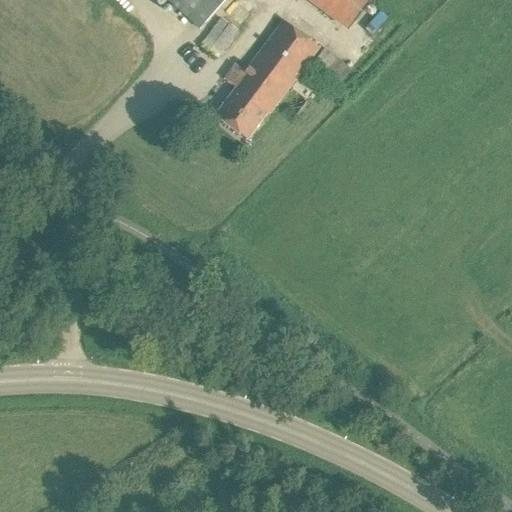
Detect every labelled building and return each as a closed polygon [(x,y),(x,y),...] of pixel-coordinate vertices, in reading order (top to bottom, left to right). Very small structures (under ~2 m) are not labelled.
[(167,0),(200,30),(227,0),(167,0)] [(371,0),(305,0),(348,31),(371,0)] [(218,58),(237,31),(221,19),(201,46),(218,58)] [(270,114),(322,49),(286,23),(248,75),(238,68),(228,82),(237,89),(217,117),(248,140),(269,112),(270,114)] [(351,70),(325,49),(314,63),(325,72),(327,69),(342,81),(351,70)]
